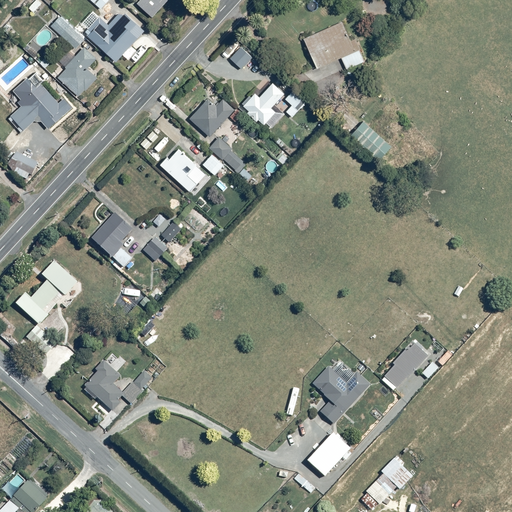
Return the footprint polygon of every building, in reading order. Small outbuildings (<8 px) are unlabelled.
[(43,2),(39,0),(33,0),(26,8),(33,14),(43,2)] [(108,0),(89,0),(93,3),(100,9),(108,0)] [(138,0),(136,2),(151,16),(166,0),(138,0)] [(91,31),(88,34),(115,61),(144,30),(125,13),(117,13),(109,23),(99,16),(87,28),(91,31)] [(84,39),(59,15),(49,25),(74,49),(84,39)] [(342,21),(303,37),(317,68),(341,57),(347,69),(365,61),(356,38),(350,41),(342,21)] [(56,75),(77,94),(97,76),(87,68),(96,58),(83,45),(56,75)] [(257,62),(240,48),(230,60),(248,74),(257,62)] [(40,120),(47,127),(72,106),(64,97),(59,102),(40,82),(18,101),(21,105),(10,115),(23,129),(33,119),(40,120)] [(284,92),(273,82),(259,96),(254,92),(243,105),(264,124),(275,111),(271,107),(284,92)] [(291,117),(306,99),(295,89),(285,100),(290,105),(284,111),(291,117)] [(207,98),(190,117),(210,136),(236,109),(223,98),(216,105),(207,98)] [(242,114),(236,109),(229,117),(235,122),(242,114)] [(391,147),(362,120),(348,135),(376,162),(391,147)] [(221,161),(222,159),(238,172),(246,163),(230,150),(232,148),(218,136),(207,149),(221,161)] [(176,147),(160,163),(189,190),(197,182),(187,174),(196,164),(176,147)] [(30,157),(14,150),(9,162),(25,169),(30,157)] [(228,169),(210,154),(201,164),(213,175),(219,168),(224,173),(228,169)] [(114,212),(91,238),(123,267),(132,258),(121,248),(124,244),(121,242),(132,228),(114,212)] [(167,248),(154,236),(142,250),(155,261),(167,248)] [(16,303),(41,322),(76,281),(53,260),(41,273),(47,278),(31,296),(26,292),(16,303)] [(55,343),(36,325),(24,337),(43,355),(51,347),(55,343)] [(411,342),(378,378),(392,391),(426,355),(411,342)] [(120,375),(103,359),(95,369),(97,371),(84,386),(109,409),(124,393),(113,382),(120,375)] [(320,411),(335,423),(371,385),(359,373),(348,384),(330,366),(314,384),(330,400),(320,411)] [(349,448),(331,432),(305,460),(322,476),(349,448)] [(379,471),(381,474),(364,491),(378,504),(395,487),(397,489),(411,476),(401,465),(402,464),(395,456),(380,470),(379,471)] [(15,511),(19,509),(22,511),(33,511),(48,497),(28,479),(0,509),(0,511),(15,511)]
